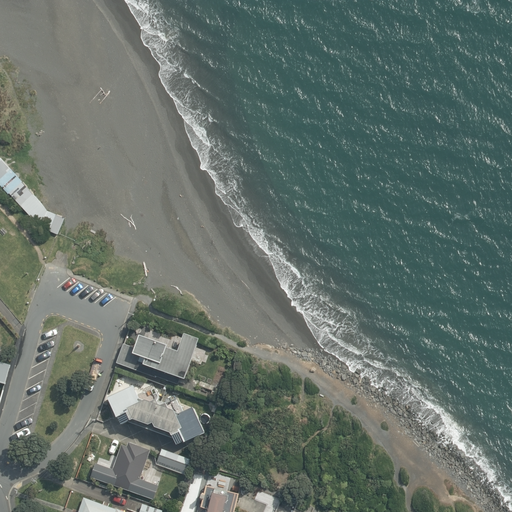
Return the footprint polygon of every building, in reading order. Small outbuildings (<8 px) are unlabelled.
[(0,182),(36,224),(57,232),(63,217),(47,210),(0,156),(0,182)] [(0,381),(6,383),(11,364),(0,360),(0,353),(2,346),(0,345),(0,336),(1,332),(0,331),(0,381)] [(185,378),(199,338),(184,332),(178,350),(167,346),(167,344),(140,334),(135,347),(123,342),(116,362),(155,376),(156,375),(178,382),(180,376),(185,378)] [(119,417),(122,425),(134,419),(150,425),(154,423),(156,427),(171,433),(177,445),(185,441),(185,443),(205,433),(193,407),(184,411),(181,406),(180,406),(175,395),(167,399),(166,403),(157,400),(159,396),(155,389),(145,393),(144,393),(138,395),(134,385),(108,397),(117,418),(119,417)] [(210,401),(218,404),(221,393),(213,391),(210,401)] [(95,463),(91,477),(154,499),(159,485),(140,478),(150,449),(128,442),(127,445),(121,443),(112,469),(95,463)] [(188,471),(192,458),(161,447),(156,460),(188,471)] [(206,487),(201,508),(208,509),(207,511),(232,511),(237,494),(206,487)] [(81,511),(128,511),(118,508),(117,509),(83,495),(78,510),(82,511),(81,511)] [(138,511),(160,511),(162,508),(142,502),(138,511)]
